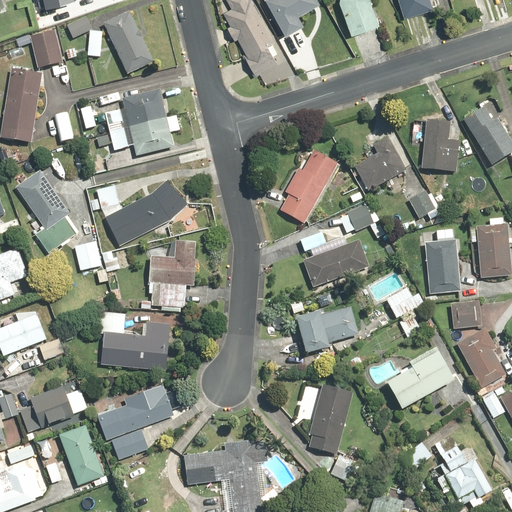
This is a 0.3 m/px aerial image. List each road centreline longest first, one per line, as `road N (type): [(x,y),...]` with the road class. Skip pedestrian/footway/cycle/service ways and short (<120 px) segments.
road 1 (residential): [(222,128),(511,38)]
road 2 (residential): [(225,390),(246,278),(245,230),(222,128)]
road 3 (unknown): [(91,177),(226,147)]
road 4 (residential): [(222,128),(190,0)]
road 5 (unknown): [(79,96),(205,63)]
